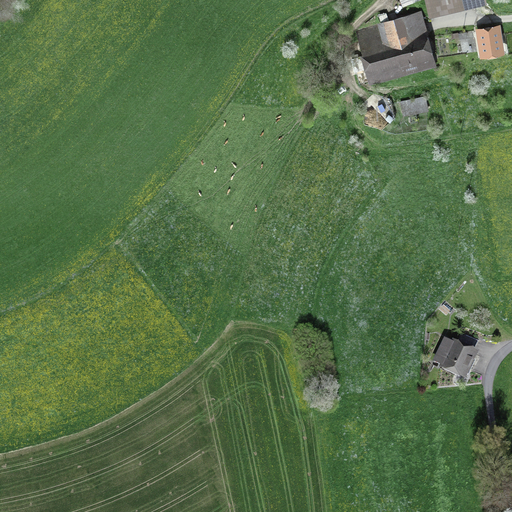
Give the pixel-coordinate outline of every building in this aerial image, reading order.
[(429,0),(432,12),(482,0),(429,0)] [(378,24),(379,25),(355,32),(369,82),(433,65),(431,56),(427,57),(417,23),(420,23),(417,13),(378,24)] [(502,50),(498,28),(478,31),(482,53),(502,50)] [(423,96),(399,101),(401,113),(426,108),(423,96)] [(444,340),(434,362),(462,376),(474,354),(465,350),(467,347),(457,342),(456,345),(444,340)]
